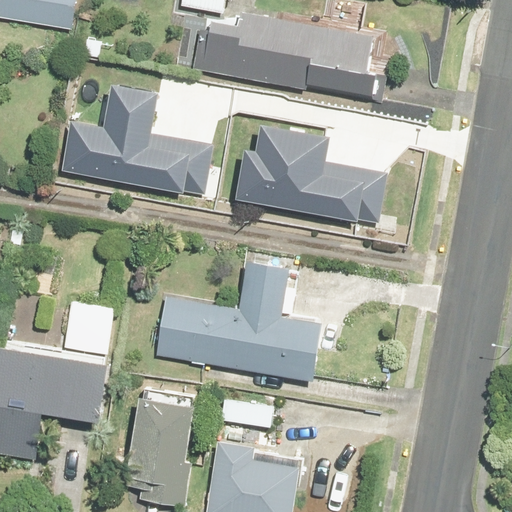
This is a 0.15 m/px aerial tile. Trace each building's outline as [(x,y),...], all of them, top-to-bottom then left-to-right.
[(0,0),(0,50),(37,58),(49,2),(41,0),(0,0)] [(206,0),(152,0),(147,27),(198,38),(206,0)] [(340,121),(345,58),(209,33),(207,48),(170,42),(163,89),(340,121)] [(344,261),(358,178),(124,138),(110,221),(344,261)] [(113,157),(48,145),(39,193),(104,205),(113,157)] [(261,336),(269,288),(226,282),(219,327),(144,315),(134,375),(185,383),(292,401),(294,394),(298,369),(302,343),(292,341),(261,336)] [(32,370),(75,376),(81,330),(38,324),(34,351),(32,370)] [(79,386),(0,374),(0,482),(1,482),(6,483),(7,473),(13,435),(30,438),(61,443),(71,444),(79,386)] [(160,406),(157,405),(105,396),(90,483),(106,487),(104,498),(142,504),(150,506),(157,462),(151,461),(160,406)] [(265,511),(273,468),(227,461),(227,457),(190,450),(188,456),(179,511),(265,511)]
